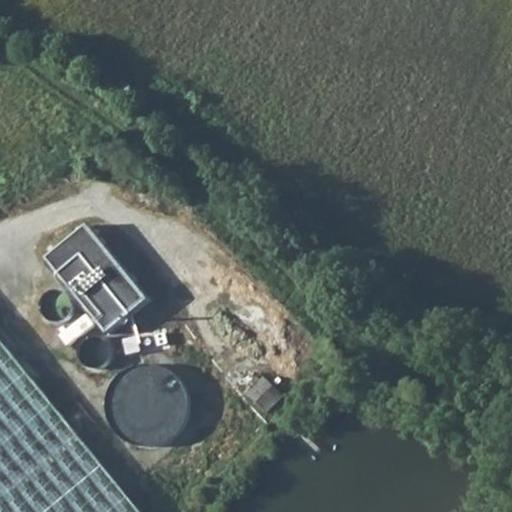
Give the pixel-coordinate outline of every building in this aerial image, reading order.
[(150,298),(89,222),(47,256),(109,331),(150,298)] [(61,290),(55,289),(49,290),(44,293),(41,297),(39,306),(40,311),(43,316),(48,319),(54,321),(62,319),(67,316),(70,311),(71,306),(70,300),(66,293),(61,290)] [(92,323),(84,313),(58,334),(66,344),(92,323)] [(0,511),(143,511),(0,335),(0,511)] [(104,339),(99,336),(93,335),(85,337),(80,341),(77,346),(77,355),(79,360),(83,364),(89,367),(94,367),(100,366),(107,360),(109,355),(109,349),(107,344),(104,339)] [(138,363),(130,365),(119,372),(112,378),(108,385),(104,394),(103,402),(104,411),(106,420),(110,427),(115,434),(126,442),(134,445),(143,446),(152,446),(160,444),(168,440),(175,434),(180,427),(184,420),(187,407),(186,398),(184,390),(180,382),(175,375),(168,369),(160,365),(147,363),(138,363)]
